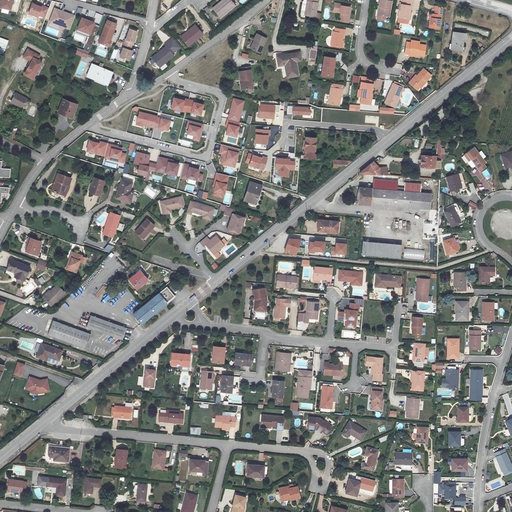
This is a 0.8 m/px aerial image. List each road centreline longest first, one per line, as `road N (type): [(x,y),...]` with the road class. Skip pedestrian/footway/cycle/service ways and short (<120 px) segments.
road 1 (residential): [(86,125),(200,156),(220,97),(174,82),(168,72)]
road 2 (secondary): [(215,280),(388,139)]
road 3 (residential): [(47,420),(64,429),(227,445)]
road 4 (secondary): [(47,420),(175,314)]
road 5 (secondary): [(388,139),(511,38)]
road 6 (residential): [(388,139),(375,129),(285,122),(283,142)]
road 7 (residential): [(265,0),(168,72)]
